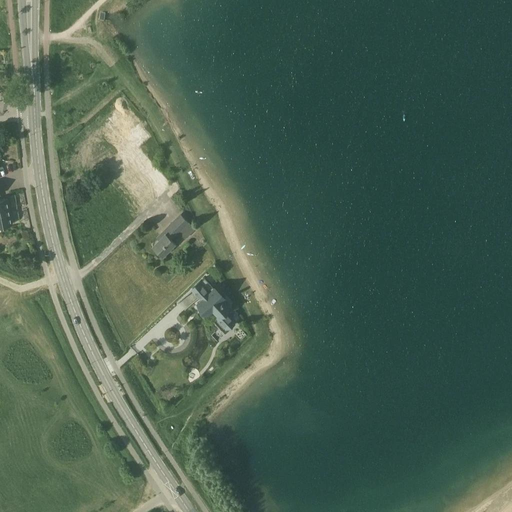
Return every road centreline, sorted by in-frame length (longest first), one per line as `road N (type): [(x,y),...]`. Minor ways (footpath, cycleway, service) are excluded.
road 1 (unclassified): [(173,488),(106,382),(62,279)]
road 2 (residential): [(62,279),(34,113)]
